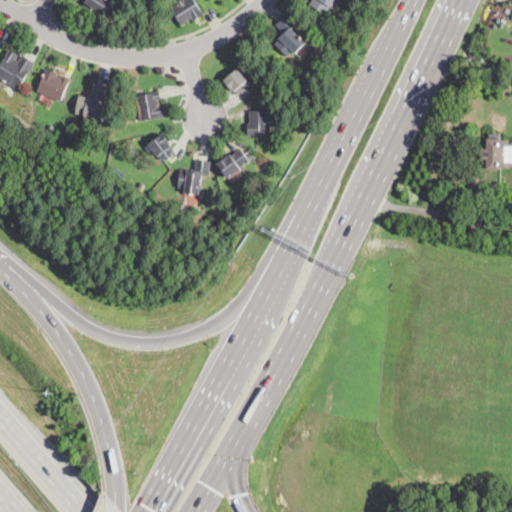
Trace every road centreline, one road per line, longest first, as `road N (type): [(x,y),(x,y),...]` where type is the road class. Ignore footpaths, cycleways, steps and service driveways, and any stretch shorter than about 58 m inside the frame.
road 1 (primary): [(413,0),(141,511)]
road 2 (motorway): [(310,206),(233,313),(199,335),(157,343),(113,339),(0,260)]
road 3 (residential): [(263,0),(214,39),(152,58),(73,47),(0,1)]
road 4 (primary): [(332,264),(459,0)]
road 5 (primary): [(196,511),(332,264)]
road 6 (motorway): [(120,508),(87,378),(48,315),(0,264)]
road 7 (motorway): [(81,511),(0,417)]
